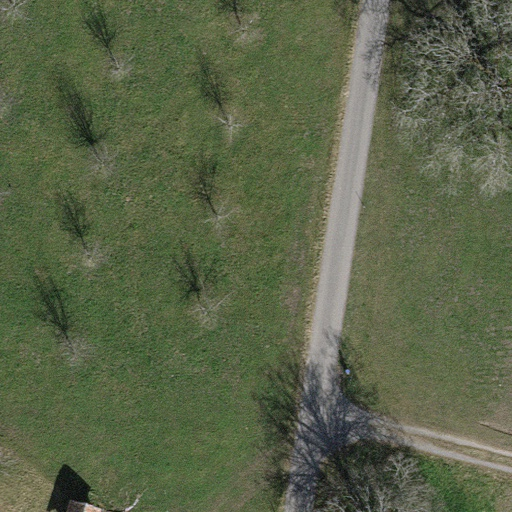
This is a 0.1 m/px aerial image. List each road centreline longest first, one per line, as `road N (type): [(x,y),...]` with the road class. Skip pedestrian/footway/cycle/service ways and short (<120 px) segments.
road 1 (unclassified): [(298,511),(377,0)]
road 2 (track): [(511,462),(314,410)]
